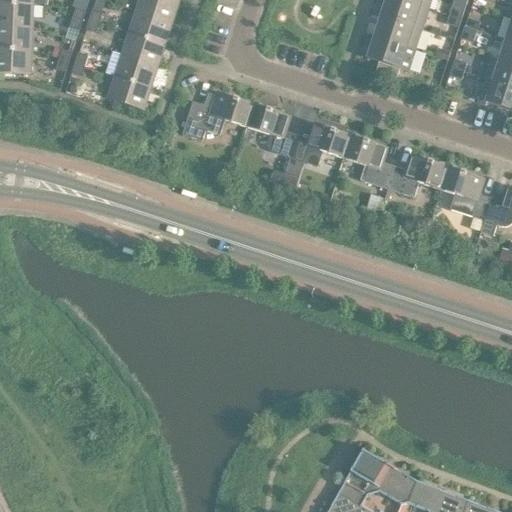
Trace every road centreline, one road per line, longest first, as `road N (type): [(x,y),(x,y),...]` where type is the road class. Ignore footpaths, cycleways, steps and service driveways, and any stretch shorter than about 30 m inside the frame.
road 1 (residential): [(511,150),(251,67),(237,52),(251,0)]
road 2 (secondary): [(274,252),(0,166)]
road 3 (secondary): [(0,191),(70,200),(226,247),(274,252)]
road 4 (secondary): [(511,333),(274,252)]
